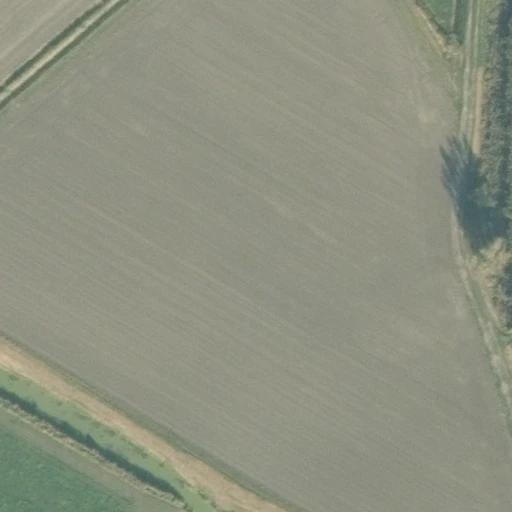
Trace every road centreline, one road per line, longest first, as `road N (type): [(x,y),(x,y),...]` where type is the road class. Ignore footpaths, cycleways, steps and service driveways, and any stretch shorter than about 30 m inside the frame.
road 1 (track): [(476,0),(458,246),(495,348)]
road 2 (track): [(228,511),(214,492),(133,433),(0,354)]
